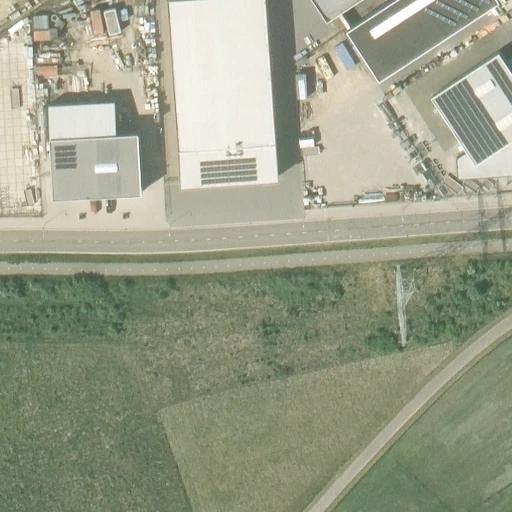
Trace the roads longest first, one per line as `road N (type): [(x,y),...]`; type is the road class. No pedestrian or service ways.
road 1 (unclassified): [(0,242),(147,243),(511,217)]
road 2 (unclassified): [(316,511),(439,379),(511,321)]
